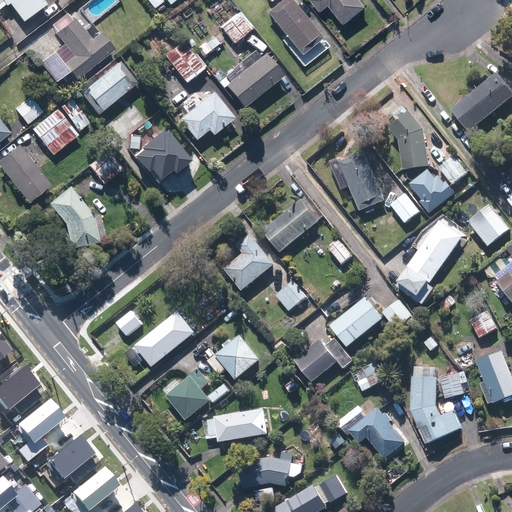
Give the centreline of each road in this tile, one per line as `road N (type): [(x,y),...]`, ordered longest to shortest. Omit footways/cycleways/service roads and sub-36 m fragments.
road 1 (residential): [(479,0),(422,35),(51,331)]
road 2 (secondary): [(51,331),(193,511)]
road 3 (residential): [(511,455),(468,465),(398,511)]
